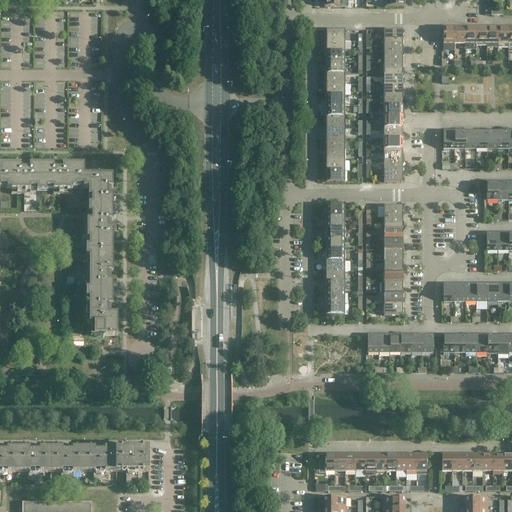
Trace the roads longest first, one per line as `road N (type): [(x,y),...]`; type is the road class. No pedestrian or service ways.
road 1 (residential): [(115,75),(120,104),(153,154),(151,235),(142,261),(144,349)]
road 2 (tertiary): [(216,466),(216,278)]
road 3 (tertiary): [(207,108),(216,278)]
road 4 (tertiary): [(216,278),(224,108)]
road 5 (residential): [(282,19),(426,20)]
road 6 (residential): [(287,199),(428,195)]
road 7 (residential): [(207,108),(168,105),(154,79),(152,35),(142,24)]
road 8 (residential): [(427,316),(428,195)]
